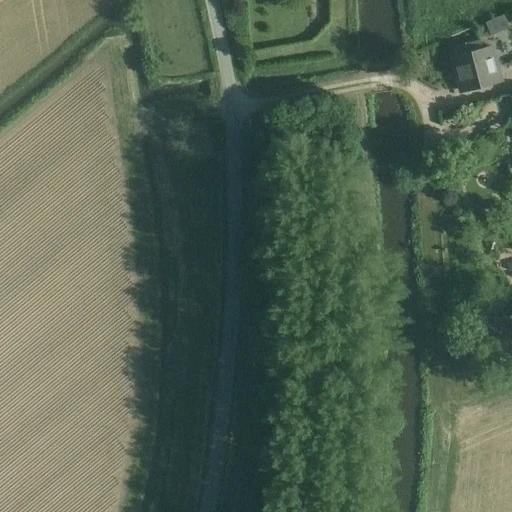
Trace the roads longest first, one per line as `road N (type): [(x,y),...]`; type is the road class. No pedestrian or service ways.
road 1 (unclassified): [(220,0),(243,125),(235,428),(221,511)]
road 2 (track): [(240,107),(415,88),(439,100),(508,88)]
road 3 (track): [(439,147),(448,372)]
